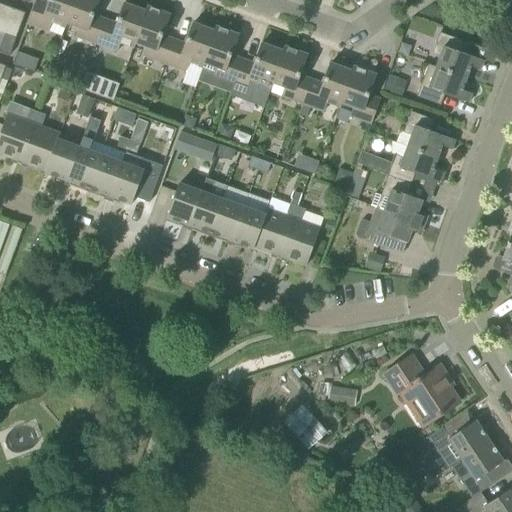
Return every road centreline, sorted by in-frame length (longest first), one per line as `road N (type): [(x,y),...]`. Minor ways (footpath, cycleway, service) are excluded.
road 1 (residential): [(443,299),(323,318),(0,197)]
road 2 (unclassified): [(511,91),(443,299)]
road 3 (residential): [(399,0),(349,32),(259,0)]
road 4 (unclassified): [(443,299),(511,401)]
